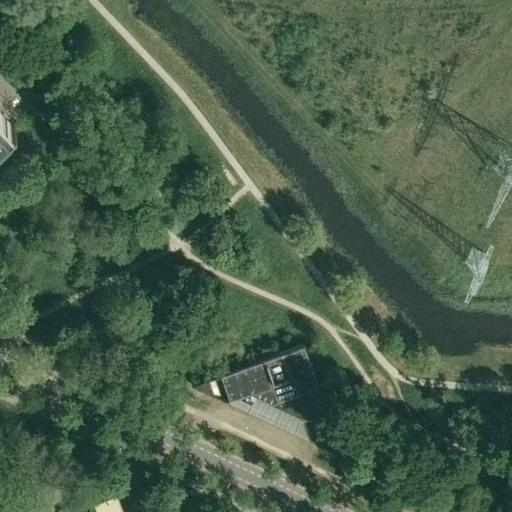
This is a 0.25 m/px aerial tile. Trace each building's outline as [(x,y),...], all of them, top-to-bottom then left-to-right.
[(0,57),(15,42),(8,35),(0,42),(0,57)] [(23,50),(15,42),(0,57),(0,59),(6,66),(23,50)] [(6,66),(14,74),(30,58),(23,50),(6,66)] [(14,74),(22,81),(38,65),(30,58),(14,74)] [(22,81),(29,89),(46,73),(38,65),(22,81)] [(29,89),(37,97),(38,97),(54,81),(46,73),(29,89)] [(0,135),(12,123),(0,111),(0,135)] [(192,384),(227,401),(250,393),(301,417),(310,440),(345,456),(304,344),(192,384)] [(93,501),(93,511),(123,511),(121,505),(120,496),(118,496),(116,491),(89,501),(90,502),(93,501)]
